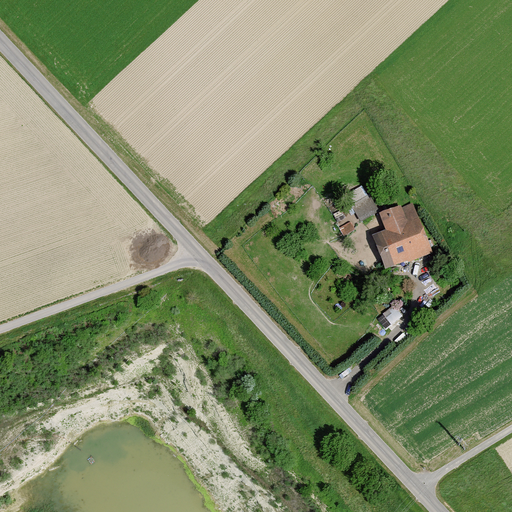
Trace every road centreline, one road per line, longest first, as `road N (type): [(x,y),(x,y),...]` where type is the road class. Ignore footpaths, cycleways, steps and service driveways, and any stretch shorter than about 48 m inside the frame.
road 1 (tertiary): [(437,511),(0,39)]
road 2 (track): [(199,253),(0,327)]
